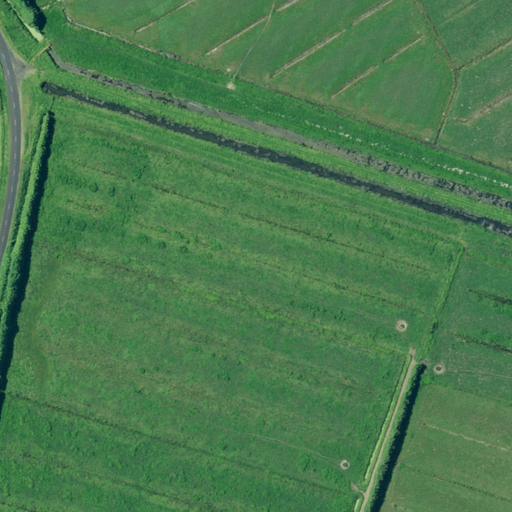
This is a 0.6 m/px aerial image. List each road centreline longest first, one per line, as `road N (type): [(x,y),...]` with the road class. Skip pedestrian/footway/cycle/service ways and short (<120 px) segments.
road 1 (track): [(6,62),(511,215)]
road 2 (unclassified): [(0,44),(18,125),(0,258)]
